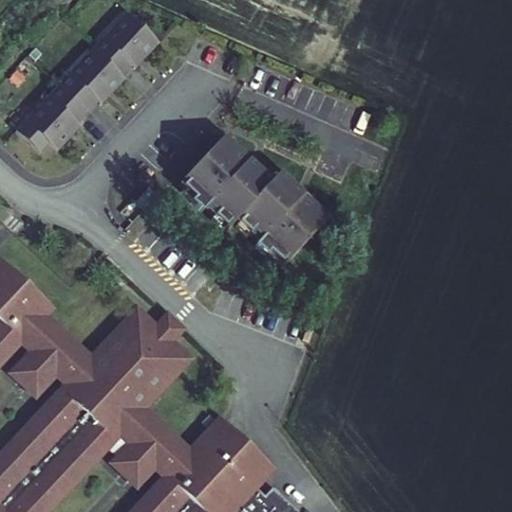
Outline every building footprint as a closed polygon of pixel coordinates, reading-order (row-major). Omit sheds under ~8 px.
[(158,44),(130,18),(119,30),(114,26),(92,49),(96,54),(121,77),(141,57),(143,60),(158,44)] [(96,54),(85,66),(80,61),(58,86),(87,114),(106,93),(109,96),(124,80),(121,77),(96,54)] [(87,114),(58,86),(14,132),(38,154),(47,145),(56,153),(70,138),(67,135),(87,114)] [(283,267),(328,219),(279,173),(272,182),(223,137),(179,186),(194,200),(190,204),(201,213),(204,210),(228,231),(235,223),(258,243),(254,247),(265,257),(268,253),(283,267)] [(157,196),(148,189),(136,203),(144,210),(157,196)] [(296,511),(272,489),(264,497),(254,488),(272,468),(221,420),(189,454),(142,410),(187,361),(171,346),(152,328),(136,313),(90,362),(43,317),(51,308),(0,260),(0,259),(0,361),(20,340),(30,349),(9,371),(37,397),(58,375),(68,384),(40,413),(29,420),(28,427),(14,436),(13,443),(0,451),(0,511),(44,511),(48,505),(55,504),(63,490),(69,488),(77,474),(84,473),(90,460),(117,431),(127,440),(109,459),(137,486),(155,466),(165,475),(151,492),(139,499),(139,506),(129,511),(296,511)]
